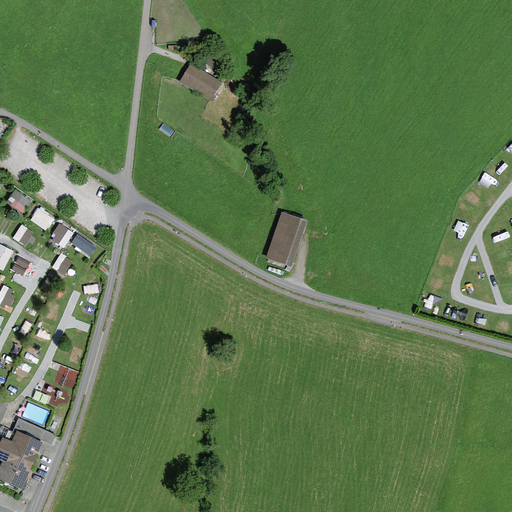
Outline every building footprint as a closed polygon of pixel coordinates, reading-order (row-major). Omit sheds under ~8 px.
[(212,99),(222,81),(189,63),(179,81),(212,99)] [(7,203),(26,211),(32,198),(14,189),(7,203)] [(47,230),(55,218),(39,207),(31,219),(47,230)] [(291,265),(307,218),(282,209),(265,256),(291,265)] [(58,223),(52,241),(68,247),(74,229),(58,223)] [(25,244),(35,233),(24,224),(14,236),(25,244)] [(83,256),(90,243),(77,235),(69,248),(83,256)] [(0,267),(3,270),(15,250),(2,243),(0,245),(0,267)] [(63,253),(54,265),(65,274),(74,261),(63,253)] [(20,256),(12,269),(25,277),(33,263),(20,256)] [(5,284),(0,292),(0,305),(6,309),(17,290),(5,284)] [(68,405),(80,370),(60,363),(53,382),(46,380),(41,395),(68,405)] [(17,417),(13,427),(43,440),(52,444),(55,438),(56,434),(17,417)]
